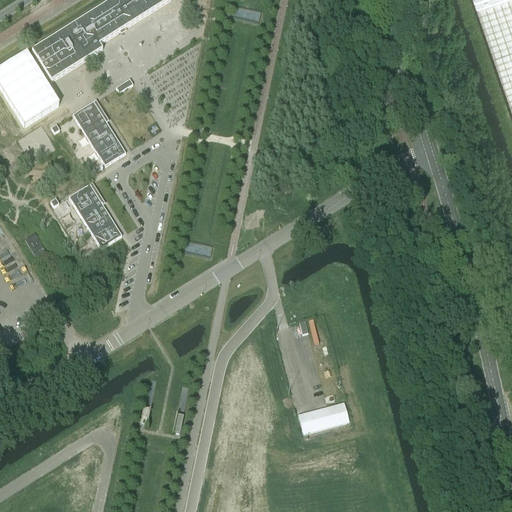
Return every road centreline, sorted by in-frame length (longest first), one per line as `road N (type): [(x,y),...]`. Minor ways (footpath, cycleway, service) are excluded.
road 1 (unclassified): [(53,379),(406,157),(430,151)]
road 2 (unclassified): [(430,151),(511,488)]
road 3 (residential): [(0,497),(101,432),(107,446),(94,511)]
road 4 (unclassified): [(380,0),(430,151)]
